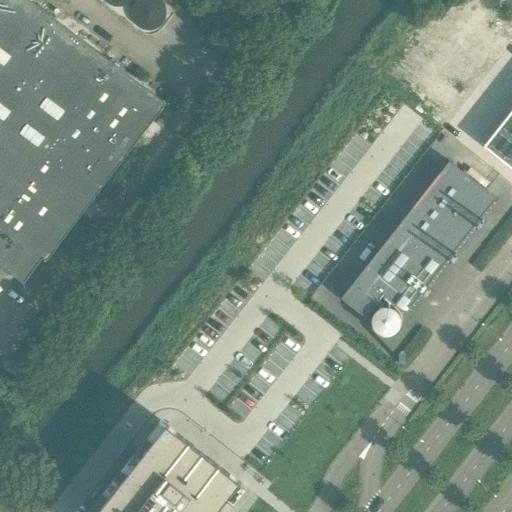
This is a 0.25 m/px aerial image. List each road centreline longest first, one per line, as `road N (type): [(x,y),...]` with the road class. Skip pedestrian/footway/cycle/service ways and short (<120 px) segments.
road 1 (unclassified): [(511,269),(387,425),(368,479),(371,511)]
road 2 (secondary): [(511,345),(382,511)]
